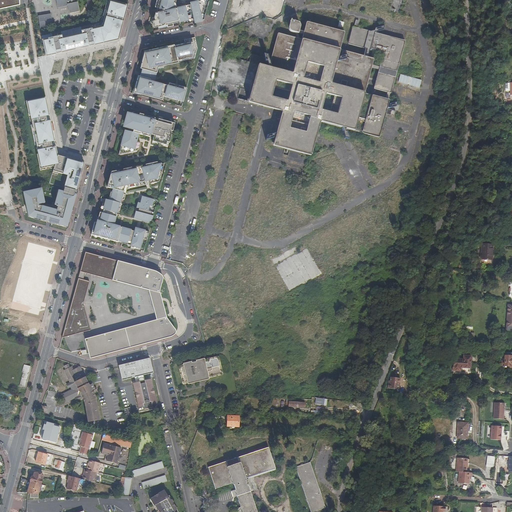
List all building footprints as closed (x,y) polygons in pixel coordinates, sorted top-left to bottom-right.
[(0,0),(0,9),(17,5),(15,0),(0,0)] [(119,39),(128,4),(112,0),(107,0),(101,22),(90,25),(91,28),(81,30),(81,27),(61,32),(61,34),(52,36),(51,34),(41,36),(46,55),(47,55),(56,53),(65,51),(75,49),(84,47),(95,44),(109,41),(119,39)] [(55,0),(58,9),(68,7),(69,14),(79,12),(76,0),(55,0)] [(202,0),(199,0),(190,2),(190,5),(173,9),(172,3),(172,0),(155,0),(154,7),(157,7),(156,12),(154,12),(153,17),(154,20),(151,20),(153,27),(157,26),(166,24),(166,26),(172,25),(171,22),(179,21),(193,17),(194,22),(201,20),(200,14),(202,13),(204,4),(202,0)] [(49,13),(37,16),(40,27),(52,24),(49,13)] [(371,59),(338,50),(342,33),(306,23),(304,32),(298,30),(300,25),(300,23),(298,22),(290,20),(288,28),(289,30),(291,32),(303,35),(302,41),(278,34),(271,60),(249,53),(247,61),(258,64),(248,102),(270,108),(282,112),(275,138),(273,145),(310,155),(312,148),(319,121),(340,126),(340,127),(353,131),(353,130),(378,136),(384,114),(385,114),(386,109),(385,108),(387,100),(363,94),(369,67),(370,64),(371,59)] [(403,41),(357,29),(359,22),(356,21),(354,28),(352,28),(348,43),(384,53),(380,67),(379,70),(376,80),(384,82),(385,77),(388,78),(390,73),(394,74),(403,41)] [(133,91),(148,96),(149,94),(156,96),(157,94),(162,96),(182,101),(186,87),(168,83),(167,85),(152,81),(148,80),(150,75),(153,76),(155,67),(157,67),(157,66),(170,63),(170,61),(178,59),(186,58),(186,60),(194,58),(196,48),(194,37),(183,40),(184,43),(174,45),(173,44),(164,46),(144,51),(139,69),(142,70),(140,77),(137,77),(133,91)] [(388,78),(385,77),(384,82),(391,84),(394,74),(390,73),(388,78)] [(419,88),(421,80),(400,74),(397,82),(419,88)] [(389,93),(391,84),(384,82),(376,80),(374,89),(389,93)] [(39,167),(53,164),(55,165),(54,171),(68,175),(64,187),(65,187),(77,191),(80,182),(84,169),(85,164),(81,162),(65,158),(58,156),(56,148),(54,136),(51,123),(48,110),(46,97),(26,102),(29,116),(30,115),(32,125),(30,125),(35,145),(36,145),(38,154),(36,155),(39,167)] [(118,155),(137,151),(139,143),(135,142),(137,135),(141,136),(141,135),(142,133),(145,134),(145,136),(145,137),(149,138),(149,137),(149,135),(153,136),(152,138),(151,142),(156,143),(156,140),(161,141),(160,144),(165,145),(166,142),(168,143),(171,135),(168,134),(169,130),(172,131),(174,124),(166,122),(165,124),(161,123),(162,121),(157,119),(157,122),(153,121),(154,118),(146,116),(145,119),(142,118),(142,115),(138,114),(138,117),(126,114),(123,123),(131,125),(130,129),(132,130),(132,132),(125,130),(122,142),(124,143),(123,146),(121,145),(118,155)] [(90,235),(116,242),(117,240),(130,244),(130,245),(139,248),(141,238),(146,239),(148,232),(135,228),(134,231),(112,226),(116,210),(117,207),(119,207),(120,203),(119,203),(120,199),(123,200),(124,195),(118,193),(119,191),(122,192),(124,185),(127,185),(128,188),(134,186),(133,183),(144,181),(148,180),(149,183),(158,181),(163,164),(157,165),(156,162),(144,165),(145,168),(141,168),(141,165),(134,167),(135,170),(131,171),(130,168),(122,170),(122,172),(115,174),(115,171),(110,172),(106,187),(113,189),(112,193),(110,192),(108,200),(103,199),(102,203),(104,203),(103,207),(102,213),(99,224),(96,223),(93,222),(93,224),(90,235)] [(72,210),(77,191),(65,187),(64,192),(59,190),(55,207),(57,207),(56,210),(37,205),(45,203),(42,189),(36,190),(36,191),(30,193),(30,191),(24,193),(29,217),(67,227),(72,210)] [(133,218),(150,223),(151,219),(149,218),(150,215),(151,212),(147,211),(149,206),(151,207),(153,200),(141,196),(139,203),(137,202),(135,208),(138,208),(137,211),(136,215),(134,214),(133,218)] [(490,261),(491,246),(480,245),(479,260),(490,261)] [(131,348),(171,337),(172,336),(174,335),(175,334),(176,332),(175,329),(167,318),(160,293),(159,293),(163,279),(163,277),(162,276),(161,275),(159,274),(156,271),(152,270),(95,255),(85,252),(62,338),(91,330),(84,303),(90,282),(83,280),(85,273),(149,289),(157,320),(85,339),(90,359),(131,348)] [(511,359),(511,354),(505,354),(505,366),(503,366),(503,368),(507,369),(507,367),(510,367),(510,369),(511,369),(511,359)] [(223,375),(224,373),(221,362),(220,357),(219,356),(218,356),(206,359),(197,361),(192,362),(183,364),(181,365),(180,365),(179,366),(179,367),(183,382),(184,383),(186,383),(188,383),(210,378),(223,375)] [(134,377),(143,374),(152,372),(149,357),(128,362),(118,364),(122,379),(134,377)] [(460,371),(470,370),(470,365),(469,358),(462,359),(462,362),(452,363),(453,375),(461,374),(460,371)] [(30,366),(24,364),(22,372),(23,372),(20,385),(25,386),(30,366)] [(90,385),(86,377),(85,377),(84,375),(85,375),(84,371),(82,372),(80,367),(73,370),(71,367),(69,368),(68,365),(64,367),(65,370),(63,371),(69,383),(66,384),(68,388),(71,386),(73,390),(63,395),(66,402),(75,397),(77,401),(83,398),(85,402),(88,421),(100,420),(96,400),(92,393),(97,391),(95,387),(94,388),(92,384),(90,385)] [(389,383),(388,387),(399,389),(400,377),(391,376),(391,381),(390,383),(389,383)] [(151,405),(156,403),(150,379),(144,380),(145,382),(140,383),(139,381),(135,382),(132,383),(138,408),(143,407),(144,410),(152,408),(151,405)] [(310,404),(310,400),(286,399),(286,406),(294,406),(294,408),(298,408),(298,406),(304,407),(304,404),(310,404)] [(364,404),(352,403),(350,407),(361,412),(362,410),(364,404)] [(504,420),(505,404),(495,403),(494,419),(504,420)] [(126,419),(133,417),(130,407),(123,408),(126,419)] [(227,417),(227,427),(238,428),(239,417),(227,417)] [(59,429),(52,427),(53,424),(44,422),(43,425),(45,425),(42,439),(55,443),(59,429)] [(458,423),(458,438),(467,438),(467,423),(458,423)] [(501,440),(502,427),(492,426),(491,440),(501,440)] [(79,453),(87,455),(93,435),(82,432),(79,446),(81,446),(79,453)] [(505,439),(500,441),(504,450),(508,448),(505,439)] [(121,448),(104,443),(101,453),(108,455),(106,461),(116,464),(121,448)] [(215,490),(233,483),(241,507),(236,509),(237,511),(255,511),(245,479),(275,469),(268,447),(208,468),(215,490)] [(45,464),(47,454),(38,452),(35,462),(45,464)] [(493,468),(494,457),(486,456),(485,467),(493,468)] [(459,472),(467,473),(467,459),(457,458),(457,472),(459,472)] [(87,465),(86,468),(86,470),(86,471),(84,470),(83,475),(84,475),(83,479),(94,482),(97,472),(98,473),(101,463),(90,460),(88,466),(87,465)] [(62,471),(65,463),(58,461),(56,468),(59,469),(59,470),(62,471)] [(133,477),(163,468),(161,461),(131,471),(133,477)] [(312,511),(325,508),(310,462),(296,467),(310,511),(312,511)] [(30,493),(38,493),(43,474),(35,472),(33,476),(32,476),(27,493),(30,493)] [(459,472),(458,482),(463,482),(463,484),(469,484),(469,480),(469,477),(471,477),(471,473),(467,473),(459,472)] [(166,481),(164,475),(141,483),(143,489),(166,481)] [(67,489),(77,492),(80,478),(72,477),(69,476),(68,480),(69,480),(67,489)] [(123,489),(122,496),(128,497),(131,478),(125,477),(124,483),(124,486),(123,489)] [(169,500),(163,490),(153,496),(154,496),(149,499),(152,506),(154,505),(157,511),(175,511),(174,510),(176,510),(173,505),(170,500),(169,500)]
